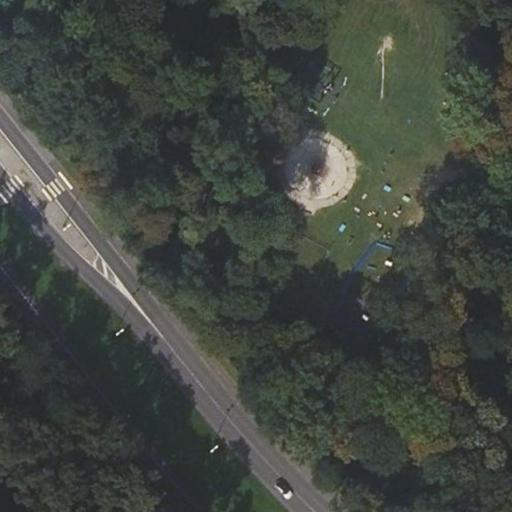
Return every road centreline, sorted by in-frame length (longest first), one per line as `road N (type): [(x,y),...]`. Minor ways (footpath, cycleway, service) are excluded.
road 1 (secondary): [(197,386),(0,120)]
road 2 (secondary): [(0,178),(197,386)]
road 3 (secondary): [(197,386),(312,511)]
